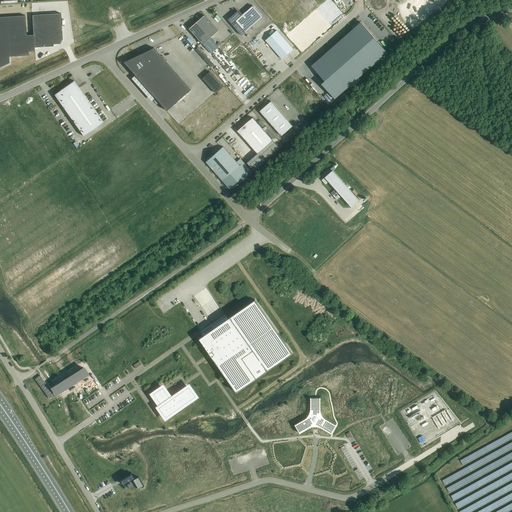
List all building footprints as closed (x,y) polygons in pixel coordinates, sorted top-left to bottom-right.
[(239,10),(227,19),(242,36),(263,17),(253,6),(243,14),(239,10)] [(25,16),(0,17),(0,63),(10,63),(9,57),(29,55),(28,52),(34,51),(34,47),(41,47),(41,45),(43,45),(43,47),(45,47),(45,45),(51,44),(51,46),(53,46),(53,44),(60,44),(60,40),(62,40),(61,13),(32,15),(33,35),(26,35),(25,16)] [(190,29),(189,29),(203,44),(218,31),(204,15),(204,16),(198,22),(197,22),(196,23),(190,29)] [(353,29),(312,66),(325,81),(322,84),(335,99),(387,52),(377,41),(361,22),(353,29)] [(275,29),(264,39),(281,57),(292,47),(275,29)] [(132,60),(126,66),(166,111),(190,89),(154,48),(131,59),(132,60)] [(223,76),(236,91),(240,88),(262,68),(249,53),(223,76)] [(210,72),(202,78),(216,93),(223,87),(210,72)] [(74,81),(54,95),(83,136),(103,122),(74,81)] [(293,126),(271,101),(260,111),(282,136),(293,126)] [(253,118),(241,128),(237,131),(257,154),(273,140),(253,118)] [(511,180),(478,141),(346,254),(369,280),(378,273),(400,299),(511,204),(511,180)] [(223,147),(208,160),(221,175),(227,182),(227,183),(231,188),(232,187),(233,189),(249,175),(247,173),(243,169),(240,166),(223,147)] [(333,170),(325,177),(335,189),(331,193),(337,200),(341,196),(351,207),(359,200),(333,170)] [(200,338),(237,392),(292,353),(255,300),(200,338)] [(52,387),(56,393),(76,379),(74,376),(78,373),(81,376),(87,371),(83,365),(52,387)] [(54,395),(40,375),(35,379),(49,398),(54,395)] [(160,406),(157,408),(164,418),(194,397),(187,388),(169,400),(161,388),(152,395),(160,406)] [(335,425),(336,425),(335,424),(334,424),(333,423),(332,423),(331,423),(332,422),(330,422),(329,421),(330,421),(328,420),(328,421),(327,420),(326,419),(326,420),(325,419),(326,419),(324,418),(324,417),(323,416),(322,416),(322,415),(322,414),(321,414),(321,413),(321,412),(320,411),(321,411),(320,410),(320,409),(320,408),(320,407),(320,405),(320,404),(320,403),(320,402),(320,400),(320,399),(320,398),(310,398),(310,399),(311,399),(310,400),(310,402),(310,403),(310,404),(310,405),(310,407),(310,408),(310,409),(310,410),(310,411),(310,412),(309,413),(310,414),(309,414),(308,415),(308,416),(307,417),(306,418),(305,419),(304,420),(304,419),(303,420),(302,421),(302,420),(301,421),(300,422),(299,422),(299,423),(298,423),(295,425),(296,425),(300,433),(300,434),(302,432),(303,431),(303,432),(304,431),(305,430),(306,430),(307,429),(308,429),(308,428),(309,428),(310,428),(310,427),(311,427),(312,427),(313,430),(318,430),(318,427),(319,427),(321,427),(320,428),(321,428),(323,428),(322,429),(323,429),(325,430),(324,430),(325,430),(326,430),(327,431),(327,432),(328,431),(329,432),(331,434),(331,433),(330,433),(335,425)] [(412,419),(422,412),(421,410),(410,416),(412,419)] [(131,473),(120,480),(123,484),(128,481),(129,483),(127,485),(128,487),(129,489),(130,489),(134,486),(134,485),(133,484),(132,482),(131,482),(130,480),(134,478),(131,473)]
